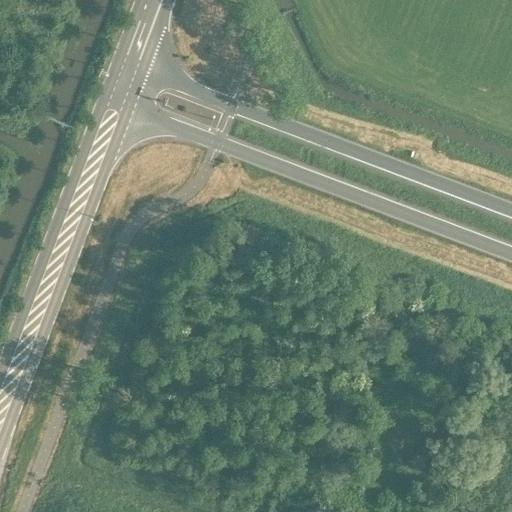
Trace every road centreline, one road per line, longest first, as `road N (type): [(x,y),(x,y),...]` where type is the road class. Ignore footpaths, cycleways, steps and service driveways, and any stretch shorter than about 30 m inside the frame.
road 1 (trunk): [(115,103),(511,252)]
road 2 (trunk): [(511,209),(130,64)]
road 3 (tertiary): [(0,410),(115,103)]
